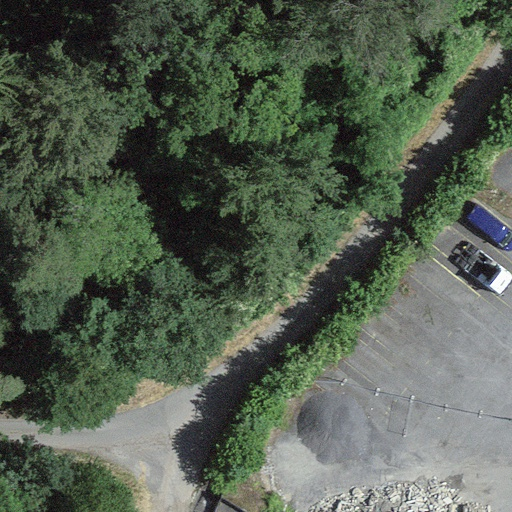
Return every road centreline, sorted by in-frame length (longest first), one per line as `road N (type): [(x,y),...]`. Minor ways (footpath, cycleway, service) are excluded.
road 1 (unclassified): [(200,425),(387,231),(511,55)]
road 2 (unclassified): [(200,425),(0,435)]
road 3 (unknown): [(468,511),(465,459),(511,387)]
